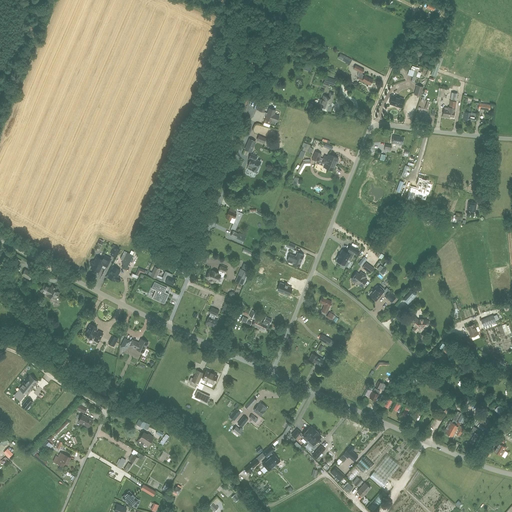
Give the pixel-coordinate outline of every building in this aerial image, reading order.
[(349,64),(351,59),(344,55),(341,60),(349,64)] [(436,76),(442,58),(437,56),(431,74),(436,76)] [(414,82),(416,76),(419,78),(421,72),(418,71),(419,68),(412,65),(410,70),(409,69),(407,75),(412,76),(411,81),(414,82)] [(370,85),(373,80),(365,75),(365,76),(361,74),(360,77),(359,77),(357,79),(370,85)] [(335,80),(326,77),(323,83),(327,85),(327,83),(333,85),(335,80)] [(420,96),(423,87),(417,85),(414,94),(420,96)] [(333,94),(330,93),(328,98),(324,96),(320,106),(322,107),(322,108),(330,111),(331,107),(329,106),(330,103),(331,103),(332,99),(333,94)] [(390,104),(401,108),(404,99),(392,95),(390,104)] [(450,117),(454,117),(456,101),(450,100),(449,107),(448,110),(443,110),(442,117),(449,118),(450,117)] [(472,108),(489,110),(490,104),(473,102),(472,108)] [(265,119),(272,121),(276,110),(269,108),(265,119)] [(471,116),(471,113),(469,112),(470,109),(467,109),(466,112),(464,112),(463,120),(470,121),(470,120),(475,121),(476,117),(471,116)] [(272,140),(259,135),(257,140),(264,143),(266,140),(271,142),(272,140)] [(392,143),(402,145),(404,137),(393,135),(392,143)] [(251,152),(256,141),(249,138),(244,149),(251,152)] [(308,144),(305,151),(307,152),(310,153),(312,153),(314,149),(312,149),(312,148),(309,147),(310,145),(308,144)] [(323,159),(336,164),(336,162),(338,163),(339,160),(338,159),(338,158),(329,154),(328,157),(325,156),(323,159)] [(252,170),(256,171),(257,169),(260,161),(252,158),(253,157),(250,155),(249,159),(251,159),(248,165),(253,167),(252,170)] [(336,164),(323,159),(322,162),(325,163),(324,167),(333,171),(336,164)] [(310,163),(310,161),(303,161),(297,172),(299,173),(304,164),(310,163)] [(428,176),(419,175),(418,182),(420,182),(420,185),(413,185),(412,198),(419,198),(420,187),(425,188),(425,189),(430,189),(430,184),(432,184),(432,177),(428,177),(428,176)] [(243,208),(245,203),(234,199),(232,203),(236,205),(236,206),(238,207),(238,206),(243,208)] [(476,203),(468,202),(467,210),(475,211),(476,203)] [(227,215),(226,218),(230,220),(232,217),(234,218),(236,213),(234,212),(235,210),(230,208),(227,215)] [(286,246),(293,250),(295,245),(288,241),(286,246)] [(357,255),(359,251),(350,245),(348,249),(349,250),(347,253),(342,250),(338,257),(337,257),(335,261),(340,264),(340,263),(346,267),(354,253),(357,255)] [(124,251),(122,255),(125,256),(121,263),(123,264),(122,268),(126,270),(133,256),(127,253),(124,251)] [(293,264),(299,266),(304,255),(297,253),(296,256),(292,255),(289,262),(293,263),(293,264)] [(106,256),(103,261),(97,257),(94,262),(93,261),(91,262),(91,263),(91,265),(92,266),(91,268),(98,271),(102,264),(107,267),(111,259),(106,256)] [(366,263),(362,267),(370,273),(374,268),(366,263)] [(206,278),(211,280),(211,282),(211,283),(212,283),(213,283),(214,282),(214,281),(217,282),(220,276),(223,277),(225,273),(227,269),(220,266),(219,271),(218,273),(213,271),(213,272),(209,270),(206,278)] [(113,267),(108,277),(115,281),(117,282),(119,282),(120,281),(120,280),(120,279),(120,278),(117,276),(120,270),(113,267)] [(151,276),(155,278),(160,269),(155,267),(152,274),(151,276)] [(138,268),(135,274),(133,273),(132,276),(138,279),(140,272),(147,274),(148,271),(145,270),(138,268)] [(240,268),(235,281),(242,284),(248,271),(240,268)] [(362,287),(367,280),(364,278),(366,276),(361,272),(359,274),(356,272),(351,279),(362,287)] [(167,278),(163,277),(162,280),(173,285),(176,278),(168,275),(167,278)] [(167,287),(154,282),(151,288),(156,290),(152,298),(164,304),(169,294),(165,292),(167,287)] [(280,283),(277,290),(288,295),(291,288),(280,283)] [(47,295),(55,300),(59,292),(55,290),(57,288),(52,285),(51,288),(44,284),(40,291),(47,295)] [(385,296),(391,302),(395,297),(389,291),(386,294),(384,291),(383,290),(384,289),(380,285),(378,286),(377,285),(372,291),(371,291),(369,293),(370,294),(369,295),(376,301),(382,293),(385,296)] [(403,300),(408,304),(414,297),(413,297),(416,294),(412,290),(403,300)] [(321,297),(318,306),(323,307),(322,309),(320,309),(318,313),(329,317),(330,313),(328,312),(329,310),(332,311),(334,308),(330,307),(332,302),(321,297)] [(230,304),(225,302),(221,311),(226,313),(227,311),(231,313),(233,308),(229,306),(230,304)] [(211,307),(209,313),(211,313),(209,316),(205,324),(214,328),(217,320),(214,319),(215,315),(216,316),(219,311),(211,307)] [(482,321),(484,326),(485,330),(493,327),(492,325),(496,324),(493,316),(482,321)] [(267,326),(268,325),(261,322),(262,320),(256,317),(255,319),(252,325),(265,331),(266,328),(267,328),(268,327),(267,326)] [(417,319),(412,324),(415,327),(413,329),(416,332),(418,330),(423,324),(417,319)] [(90,324),(85,334),(87,335),(86,336),(86,337),(87,338),(88,338),(89,338),(90,338),(90,337),(92,338),(92,337),(95,339),(94,340),(98,342),(103,333),(99,331),(98,333),(95,332),(97,328),(90,324)] [(474,324),(473,324),(472,324),(472,325),(467,327),(471,337),(478,334),(474,324)] [(322,334),(319,339),(328,344),(331,339),(322,334)] [(126,350),(131,341),(124,338),(120,347),(126,350)] [(148,343),(141,339),(139,343),(132,340),(129,346),(139,351),(140,350),(144,352),(148,343)] [(447,354),(453,346),(449,342),(446,346),(443,344),(440,348),(447,354)] [(70,356),(73,352),(67,347),(64,351),(70,356)] [(309,360),(314,362),(314,361),(317,363),(317,364),(324,367),(327,361),(320,358),(318,357),(318,356),(312,353),(310,356),(311,357),(309,360)] [(423,368),(428,371),(435,362),(431,359),(430,360),(429,360),(423,368)] [(437,377),(441,380),(447,373),(443,370),(443,371),(442,371),(441,371),(437,377)] [(205,375),(201,374),(201,373),(197,371),(193,379),(197,381),(199,376),(213,383),(216,376),(207,371),(205,375)] [(25,383),(24,382),(21,385),(23,387),(21,389),(25,392),(27,390),(28,391),(31,388),(36,383),(35,382),(37,381),(31,376),(27,380),(28,380),(25,383)] [(375,386),(383,390),(386,385),(378,381),(375,386)] [(375,400),(378,394),(380,391),(374,388),(373,391),(372,391),(369,398),(375,400)] [(248,409),(256,400),(253,397),(245,406),(248,409)] [(26,410),(33,402),(28,398),(22,406),(26,410)] [(388,408),(392,400),(388,398),(384,406),(388,408)] [(397,411),(401,403),(397,401),(393,409),(397,411)] [(265,410),(267,408),(260,402),(258,405),(253,411),(260,416),(265,410)] [(84,413),(87,408),(80,404),(77,409),(84,413)] [(500,405),(497,407),(499,409),(497,411),(501,416),(505,411),(500,405)] [(402,414),(405,416),(410,408),(406,406),(402,414)] [(236,409),(229,416),(234,420),(241,413),(236,409)] [(416,410),(412,418),(416,420),(420,412),(416,410)] [(460,435),(464,428),(460,426),(460,427),(459,426),(460,424),(456,421),(461,413),(457,411),(451,422),(452,422),(446,433),(453,436),(455,432),(457,434),(457,433),(460,435)] [(463,423),(466,416),(461,413),(458,420),(463,423)] [(82,415),(79,422),(89,427),(93,420),(82,415)] [(493,424),(482,415),(477,420),(489,430),(493,424)] [(238,424),(242,427),(246,422),(248,419),(244,416),(238,424)] [(52,439),(69,422),(67,420),(50,437),(49,436),(47,439),(52,445),(55,442),(52,439)] [(138,425),(147,430),(149,424),(140,420),(138,425)] [(239,435),(242,432),(236,426),(233,430),(239,435)] [(306,442),(316,431),(313,427),(312,428),(310,427),(303,435),(297,429),(291,435),(295,438),(298,435),(306,442)] [(478,434),(480,430),(474,427),(471,431),(474,432),(470,440),(474,443),(479,434),(478,434)] [(316,431),(306,442),(314,449),(316,446),(314,444),(321,437),(319,435),(320,434),(316,431)] [(139,439),(136,443),(142,446),(144,443),(148,445),(152,439),(153,437),(149,434),(148,436),(143,433),(139,439)] [(169,436),(166,434),(159,444),(162,446),(169,436)] [(502,456),(505,451),(504,450),(506,447),(502,445),(501,444),(502,443),(503,443),(505,440),(499,436),(497,439),(501,442),(500,443),(499,443),(494,451),(497,453),(502,456)] [(42,451),(50,443),(45,438),(35,448),(41,454),(43,452),(42,451)] [(56,447),(59,449),(62,450),(64,445),(63,444),(61,444),(62,442),(61,442),(59,441),(56,447)] [(270,453),(275,449),(271,445),(262,452),(265,455),(266,457),(270,453)] [(354,448),(351,445),(343,455),(347,458),(349,457),(354,461),(358,456),(352,451),(354,448)] [(321,446),(312,455),(316,459),(324,449),(321,446)] [(144,456),(138,452),(135,456),(132,454),(128,459),(135,464),(139,458),(142,460),(144,456)] [(262,452),(255,458),(258,462),(265,455),(262,452)] [(267,458),(262,463),(269,471),(280,461),(273,453),(272,454),(270,453),(266,457),(267,458)] [(65,463),(67,464),(70,457),(65,455),(65,456),(62,454),(60,457),(56,455),(53,462),(63,466),(65,463)] [(386,481),(391,475),(399,465),(386,454),(384,457),(373,471),(386,481)] [(365,455),(355,466),(363,472),(366,469),(367,471),(374,464),(365,455)] [(47,462),(40,456),(37,459),(44,465),(47,462)] [(117,466),(121,468),(126,460),(122,458),(121,460),(119,459),(116,464),(118,465),(117,466)] [(247,473),(259,463),(258,462),(255,458),(244,469),(247,473)] [(123,469),(127,472),(132,465),(128,462),(123,469)] [(344,475),(335,467),(330,472),(339,481),(344,475)] [(355,468),(347,477),(351,481),(359,472),(355,468)] [(382,487),(386,481),(373,471),(369,477),(382,487)] [(362,481),(359,478),(359,479),(357,477),(354,480),(352,483),(357,487),(362,481)] [(353,487),(347,482),(344,486),(342,484),(341,486),(344,488),(348,492),(353,487)] [(362,497),(370,488),(365,483),(357,492),(362,497)] [(141,488),(153,496),(155,491),(143,484),(141,488)] [(268,494),(275,488),(271,484),(264,489),(268,494)] [(181,487),(178,485),(173,492),(176,495),(181,487)] [(368,507),(373,511),(387,495),(382,490),(368,507)] [(134,497),(135,496),(132,494),(129,491),(125,495),(123,500),(126,500),(131,506),(132,505),(133,506),(136,507),(138,504),(134,503),(135,498),(134,497)] [(218,507),(212,502),(208,506),(214,511),(218,507)]
